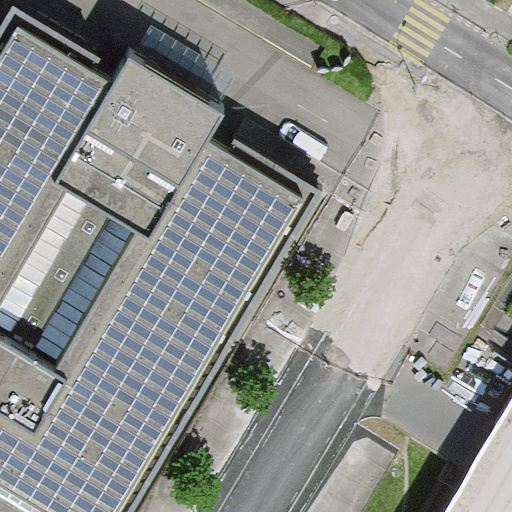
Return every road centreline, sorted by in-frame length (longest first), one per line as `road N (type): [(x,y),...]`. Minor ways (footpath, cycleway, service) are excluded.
road 1 (unclassified): [(256,511),(509,87)]
road 2 (secondary): [(368,0),(509,87)]
